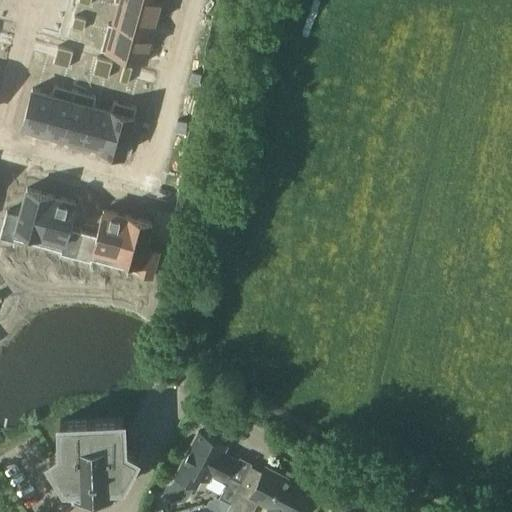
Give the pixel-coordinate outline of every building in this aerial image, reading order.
[(118,0),(112,24),(153,35),(159,11),(119,0),(118,0)] [(119,0),(159,11),(162,0),(119,0)] [(74,14),(71,25),(83,28),(86,17),(74,14)] [(153,35),(112,24),(105,49),(146,60),(153,35)] [(57,45),(53,61),(61,63),(65,47),(57,45)] [(65,47),(61,63),(68,66),(73,49),(65,47)] [(97,56),(92,72),(100,74),(104,58),(97,56)] [(104,58),(100,74),(108,76),(112,60),(104,58)] [(124,63),(120,80),(128,82),(132,65),(124,63)] [(42,130),(53,93),(32,87),(22,84),(17,103),(27,106),(22,124),(42,130)] [(62,135),(62,134),(72,98),(53,93),(42,130),(62,135)] [(62,134),(82,140),(92,103),(72,98),(62,134)] [(82,140),(102,145),(112,109),(92,103),(82,140)] [(101,146),(123,152),(133,115),(112,109),(102,145),(101,146)] [(14,229),(39,236),(51,193),(25,186),(18,213),(5,209),(0,227),(0,234),(12,238),(14,229)] [(51,193),(39,236),(63,243),(61,251),(75,255),(82,230),(69,226),(76,201),(51,193)] [(116,257),(127,214),(102,207),(95,233),(82,230),(75,255),(89,259),(91,250),(116,257)] [(127,214),(116,257),(140,263),(138,273),(151,277),(159,251),(146,247),(153,221),(128,214),(127,214)] [(115,480),(123,479),(137,453),(135,452),(135,453),(124,447),(123,417),(121,417),(62,420),(62,419),(60,419),(61,449),(51,456),(49,456),(65,482),(73,481),(73,490),(116,488),(115,480)] [(226,445),(199,430),(176,475),(188,481),(201,477),(202,475),(209,478),(212,472),(224,478),(223,481),(227,483),(220,496),(231,502),(242,481),(227,473),(235,458),(223,451),(226,445)] [(300,511),(312,490),(266,466),(254,490),(241,483),(226,511),(250,511),(257,499),(269,506),(266,511),(300,511)]
